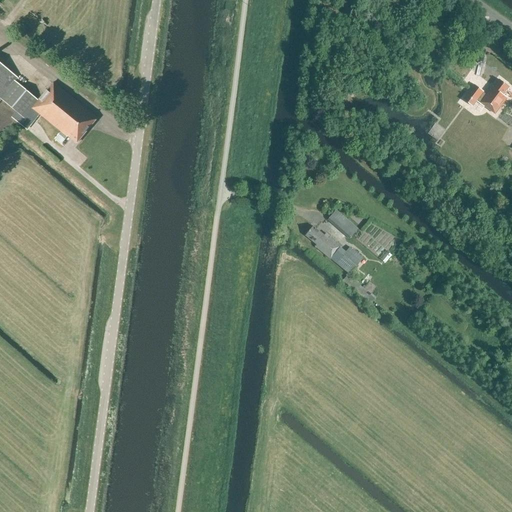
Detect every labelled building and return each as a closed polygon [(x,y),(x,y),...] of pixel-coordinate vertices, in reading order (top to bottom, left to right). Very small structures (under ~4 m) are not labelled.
[(76,143),(97,118),(53,83),(38,100),(23,87),(37,71),(19,56),(7,70),(0,63),(0,99),(31,125),(40,115),(61,133),(62,132),(76,143)] [(477,99),(480,102),(480,103),(494,114),(506,98),(502,95),(508,87),(499,80),(493,87),(492,86),(485,95),(482,93),(483,92),(474,85),(465,96),(474,103),(477,99)] [(341,215),(341,216),(333,225),(345,236),(354,226),(341,215)] [(330,259),(341,246),(325,233),(323,235),(312,226),(305,235),(316,245),(314,247),(330,259)] [(350,276),(363,259),(350,249),(337,265),(350,276)]
